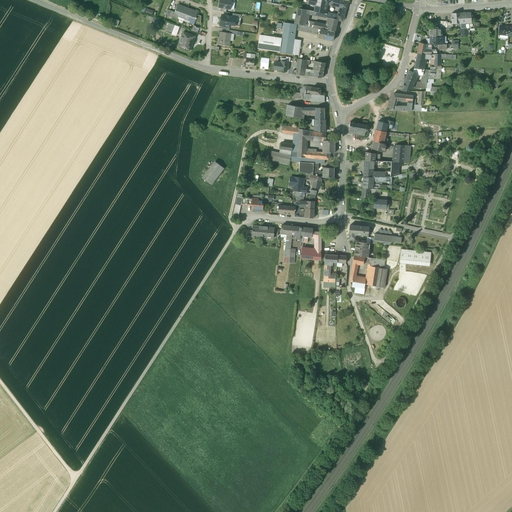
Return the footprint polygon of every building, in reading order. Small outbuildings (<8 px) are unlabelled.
[(226,0),(224,0),(219,0),(219,8),(221,8),(226,9),(230,9),(231,1),(226,0)] [(327,0),(315,0),(315,6),(314,8),(326,10),(327,3),(327,0)] [(178,4),(176,10),(175,10),(175,11),(175,12),(173,17),(178,19),(179,16),(185,18),(188,8),(178,4)] [(339,16),(328,14),(327,15),(327,17),(330,18),(338,20),(342,21),(346,8),(342,7),(340,11),(339,16)] [(198,12),(188,8),(185,18),(190,20),(189,23),(194,25),(195,22),(196,19),(197,18),(196,18),(197,15),(198,12)] [(306,10),(298,8),(295,24),(304,25),(304,22),(306,10)] [(175,12),(168,10),(166,15),(173,18),(173,17),(175,12)] [(461,13),(451,14),(452,24),(461,23),(461,13)] [(236,17),(222,15),(220,26),(221,26),(227,27),(230,27),(230,25),(237,26),(237,21),(236,21),(236,17)] [(117,27),(120,21),(112,18),(109,24),(117,27)] [(329,22),(327,30),(335,32),(337,24),(329,22)] [(175,26),(169,23),(166,30),(172,33),(175,26)] [(297,25),(284,23),(282,38),(280,52),(280,53),(292,55),(295,39),(296,30),(297,25)] [(310,27),(297,25),(296,30),(309,33),(310,27)] [(199,28),(193,26),(191,32),(197,34),(199,28)] [(335,33),(320,30),(320,31),(319,35),(319,38),(333,41),(335,33)] [(195,37),(183,32),(179,42),(181,43),(179,48),(190,51),(195,37)] [(226,33),(221,32),(220,40),(218,39),(217,44),(229,46),(230,34),(226,33)] [(282,38),(260,35),(258,49),(280,52),(282,38)] [(441,37),(430,36),(430,44),(432,45),(438,45),(442,45),(442,37),(441,37)] [(301,40),(295,39),(292,55),(299,56),(301,40)] [(432,45),(428,45),(420,43),(417,54),(425,54),(431,54),(434,54),(434,52),(432,51),(432,50),(426,50),(426,47),(432,47),(432,45)] [(246,58),(246,59),(245,66),(254,67),(255,55),(251,54),(250,59),(246,58)] [(417,54),(414,69),(424,69),(425,59),(431,59),(431,54),(425,54),(417,54)] [(269,59),(262,58),(260,68),(268,69),(269,59)] [(286,59),(282,59),(281,63),(280,70),(287,71),(287,66),(288,67),(289,63),(286,62),(286,59)] [(326,63),(316,62),(315,64),(314,71),(324,72),(326,63)] [(430,70),(424,69),(422,76),(420,83),(426,83),(427,79),(434,79),(435,71),(430,70)] [(314,71),(311,70),(311,72),(308,72),(308,76),(322,78),(324,72),(314,71)] [(413,72),(409,71),(406,79),(415,82),(418,74),(413,72)] [(415,82),(406,79),(402,88),(409,88),(426,89),(427,84),(420,83),(415,82)] [(320,88),(306,87),(305,94),(312,95),(321,95),(321,90),(320,88)] [(413,96),(408,95),(399,94),(394,93),(392,99),(397,100),(397,101),(408,102),(412,102),(413,96)] [(412,102),(408,102),(407,107),(396,106),(397,101),(397,100),(392,99),(389,110),(394,111),(412,111),(412,105),(412,102)] [(313,108),(302,107),(288,105),(287,110),(301,113),(302,112),(305,113),(307,113),(313,113),(313,108)] [(324,108),(313,108),(313,113),(316,113),(316,119),(324,119),(324,108)] [(301,113),(287,110),(286,116),(301,119),(301,113)] [(324,119),(316,119),(316,120),(314,120),(314,131),(325,133),(325,119),(324,119)] [(358,124),(355,123),(355,122),(354,123),(351,122),(350,122),(350,123),(349,129),(348,129),(349,130),(348,133),(365,136),(365,133),(366,133),(366,132),(367,131),(368,131),(369,131),(370,128),(369,128),(369,127),(368,127),(367,126),(368,124),(367,124),(367,122),(363,121),(362,124),(358,123),(358,124)] [(386,123),(378,121),(376,130),(386,132),(387,129),(388,124),(386,123)] [(299,128),(286,126),(285,133),(294,134),(299,135),(299,129),(299,128)] [(299,129),(299,135),(298,141),(306,141),(306,138),(307,131),(307,130),(299,129)] [(386,132),(376,130),(373,141),(386,144),(387,145),(388,141),(384,140),(385,138),(386,132)] [(326,134),(307,131),(306,138),(310,139),(324,141),(324,140),(326,141),(326,134)] [(326,141),(324,140),(324,141),(324,153),(330,153),(335,153),(335,141),(326,141)] [(306,141),(298,141),(297,152),(292,152),(291,152),(290,155),(290,161),(300,162),(305,162),(305,158),(316,158),(316,152),(316,150),(306,149),(306,141)] [(386,144),(373,141),(371,149),(384,152),(385,150),(386,149),(387,146),(386,146),(386,144)] [(293,145),(281,143),(280,150),(288,152),(291,152),(292,152),(293,145)] [(402,145),(396,145),(394,162),(399,162),(402,162),(403,162),(405,145),(402,145)] [(290,155),(272,151),(270,161),(289,166),(290,161),(290,155)] [(376,154),(366,152),(365,161),(375,161),(376,154)] [(215,161),(202,178),(209,183),(221,167),(215,161)] [(375,161),(365,161),(364,169),(373,169),(373,165),(378,165),(379,161),(375,161)] [(391,162),(383,161),(383,166),(383,169),(391,170),(391,162)] [(305,162),(300,162),(299,172),(311,175),(317,176),(318,171),(319,163),(305,162)] [(334,168),(324,167),(324,172),(323,177),(334,178),(334,168)] [(311,175),(310,180),(314,181),(313,187),(319,188),(322,177),(317,176),(311,175)] [(294,186),(293,191),(296,192),(301,193),(305,193),(306,193),(307,188),(303,187),(304,179),(291,177),(289,185),(294,186)] [(373,177),(364,177),(363,188),(372,189),(372,184),(373,177)] [(371,189),(363,188),(362,197),(368,198),(369,192),(370,192),(371,189)] [(253,198),(237,197),(236,205),(241,206),(241,204),(252,205),(253,199),(253,198)] [(259,199),(253,199),(252,205),(252,211),(259,211),(259,210),(262,210),(263,205),(258,204),(259,199)] [(387,200),(376,199),(375,203),(374,203),(373,208),(386,209),(387,204),(387,200)] [(309,201),(307,201),(306,208),(306,209),(309,209),(314,209),(315,202),(309,201)] [(241,206),(236,205),(232,218),(238,220),(241,206)] [(305,212),(300,212),(300,209),(295,209),(295,214),(294,214),(294,217),(304,218),(305,213),(305,212)] [(309,213),(305,213),(304,218),(313,218),(314,209),(309,209),(309,211),(309,213)] [(293,226),(282,225),(281,234),(287,234),(292,235),(292,234),(293,226)] [(369,227),(350,225),(349,234),(349,241),(354,241),(355,234),(357,234),(357,235),(362,235),(367,237),(368,237),(369,227)] [(264,227),(253,226),(252,231),(252,236),(252,237),(263,238),(264,227)] [(304,228),(293,226),(292,234),(292,235),(296,235),(301,236),(304,236),(304,228)] [(275,228),(264,227),(263,238),(274,239),(274,235),(274,229),(275,228)] [(313,229),(304,228),(304,236),(306,236),(312,237),(312,232),(313,229)] [(321,233),(312,232),(312,237),(315,237),(316,250),(316,254),(321,255),(321,233)] [(381,235),(374,234),(374,238),(374,240),(387,242),(391,242),(394,243),(395,237),(390,236),(385,235),(381,235)] [(367,243),(356,241),(354,255),(365,256),(368,257),(370,243),(367,243)] [(290,249),(285,248),(284,256),(301,258),(302,250),(290,249)] [(316,250),(302,248),(302,250),(301,258),(321,260),(321,255),(316,254),(316,250)] [(431,252),(401,249),(400,262),(430,265),(431,252)] [(325,265),(329,265),(332,265),(333,261),(337,261),(338,255),(336,255),(325,254),(324,261),(325,261),(325,265)] [(346,256),(338,255),(337,261),(337,263),(346,263),(346,256)] [(364,258),(354,256),(353,263),(358,264),(363,265),(364,262),(364,258)] [(385,260),(376,258),(376,259),(374,267),(379,268),(384,269),(385,260)] [(374,267),(371,266),(369,279),(369,280),(368,285),(376,286),(379,268),(374,267)] [(352,268),(351,275),(350,282),(353,282),(352,287),(355,287),(354,293),(364,294),(365,289),(364,289),(365,284),(366,279),(355,277),(357,268),(352,268)] [(387,270),(379,268),(376,286),(385,288),(387,270)]
